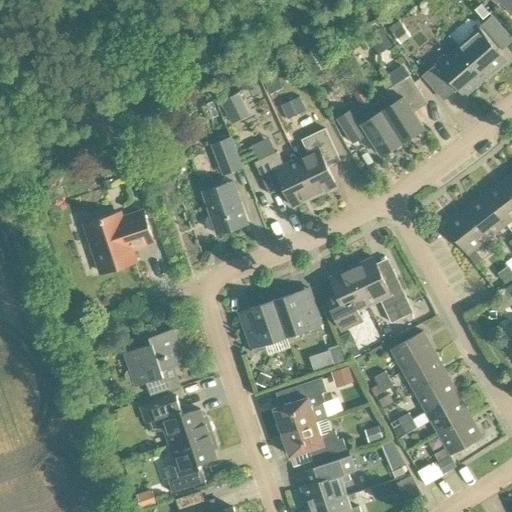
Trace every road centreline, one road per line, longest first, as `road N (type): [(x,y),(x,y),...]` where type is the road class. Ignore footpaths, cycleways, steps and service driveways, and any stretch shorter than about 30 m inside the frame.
road 1 (residential): [(511,412),(386,200)]
road 2 (residential): [(273,511),(198,283)]
road 3 (residential): [(198,283),(386,200)]
road 4 (residential): [(386,200),(511,106)]
